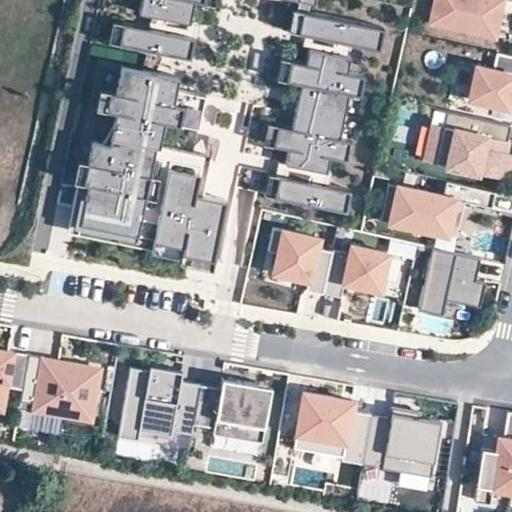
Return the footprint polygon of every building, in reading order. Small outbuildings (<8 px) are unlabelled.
[(137,0),(136,7),(185,18),(189,0),(137,0)] [(511,1),(511,0),(438,0),(433,22),(497,37),(505,0),(511,1)] [(285,27),(295,29),(299,9),(289,7),(285,27)] [(378,26),(299,9),(295,29),(312,33),(332,37),(374,47),(378,26)] [(185,18),(157,12),(154,26),(166,28),(167,21),(184,25),(185,18)] [(103,35),(116,38),(120,19),(108,16),(103,35)] [(190,34),(120,19),(116,38),(186,53),(190,34)] [(332,37),(312,33),(310,40),(319,42),(318,47),(327,49),(328,43),(331,43),(332,37)] [(318,47),(304,44),(300,61),(286,57),(282,74),(297,78),(286,122),(274,119),(269,138),(284,142),(280,158),(295,162),(304,163),(321,168),(325,151),(341,155),(345,136),(333,133),(343,89),(355,91),(359,74),(341,70),(345,54),(327,49),(318,47)] [(271,72),(282,74),(286,57),(275,55),(271,72)] [(511,57),(501,55),(497,72),(480,68),(472,101),(511,109),(511,57)] [(74,221),(74,227),(96,232),(178,250),(177,255),(208,261),(218,212),(222,195),(199,190),(207,152),(190,148),(155,141),(161,116),(195,123),(202,90),(172,84),(175,72),(139,64),(133,76),(138,78),(125,100),(121,99),(111,115),(114,118),(104,135),(100,135),(87,155),(91,158),(79,181),(73,180),(68,199),(73,201),(74,221)] [(509,142),(511,130),(511,125),(450,111),(446,127),(438,163),(511,180),(511,174),(511,153),(507,152),(495,150),(498,139),(509,142)] [(161,116),(155,141),(190,148),(195,123),(161,116)] [(256,135),(269,138),(274,119),(260,116),(256,135)] [(427,161),(438,163),(446,127),(436,124),(427,161)] [(498,139),(495,150),(507,152),(509,142),(498,139)] [(304,163),(295,162),(293,168),(284,166),(283,173),(304,177),(306,170),(302,169),(304,163)] [(259,188),(271,190),(275,171),(263,168),(259,188)] [(283,173),(275,171),(271,190),(342,206),(347,187),(304,177),(283,173)] [(498,193),(449,181),(446,196),(400,186),(392,221),(450,234),(458,199),(468,201),(494,207),(498,193)] [(382,219),(392,221),(400,186),(391,183),(382,219)] [(458,199),(450,234),(459,237),(468,201),(458,199)] [(311,292),(328,296),(328,295),(338,253),(322,249),(325,239),(278,229),(273,252),(283,254),(278,274),(314,282),(311,292)] [(355,254),(338,251),(338,253),(328,295),(345,299),(348,283),(385,291),(393,255),(356,246),(355,254)] [(477,279),(482,257),(433,246),(419,308),(444,313),(447,298),(481,305),(487,281),(477,279)] [(26,391),(33,356),(0,349),(0,410),(6,412),(10,388),(26,391)] [(50,359),(33,356),(26,391),(24,403),(40,406),(39,412),(95,422),(104,372),(49,362),(50,359)] [(137,369),(125,437),(144,441),(146,431),(178,437),(179,432),(198,435),(200,425),(207,386),(187,382),(189,373),(174,370),(173,375),(156,372),(137,369)] [(229,380),(228,390),(241,392),(243,382),(229,380)] [(228,390),(207,386),(200,425),(220,429),(219,435),(268,443),(276,398),(263,396),(265,386),(243,382),(241,392),(228,390)] [(366,462),(375,413),(355,409),(356,399),(308,391),(298,446),(347,455),(346,459),(366,462)] [(394,417),(375,413),(366,462),(435,475),(444,420),(422,416),(421,421),(414,420),(416,410),(396,407),(394,417)] [(423,411),(416,410),(414,420),(421,421),(422,416),(423,411)] [(511,491),(511,412),(509,412),(505,438),(500,437),(498,451),(483,448),(474,500),(490,503),(492,488),(511,491)]
